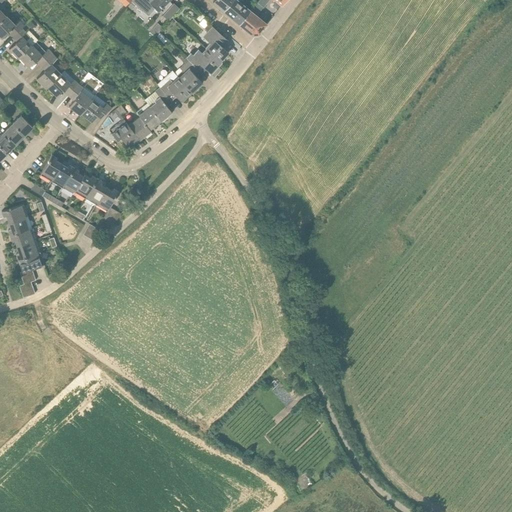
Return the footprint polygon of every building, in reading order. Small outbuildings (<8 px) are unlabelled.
[(134,0),(139,5),(153,17),(158,11),(158,12),(169,0),(153,0),(150,3),(146,0),(134,0)] [(214,0),(213,2),(224,12),(233,0),(214,0)] [(232,18),(243,4),(241,3),(242,0),(233,0),(224,12),(232,18)] [(267,24),(256,16),(268,0),(258,0),(251,10),(239,24),(241,26),(245,29),(252,35),(259,34),(260,32),(267,24)] [(169,21),(180,9),(174,3),(163,16),(169,21)] [(232,18),(239,24),(251,10),(243,4),(232,18)] [(205,17),(201,13),(196,19),(200,23),(205,17)] [(13,36),(14,35),(24,25),(19,20),(14,24),(6,15),(5,16),(0,21),(0,36),(2,38),(9,32),(13,36)] [(155,37),(163,28),(158,23),(150,33),(155,37)] [(206,48),(221,61),(229,53),(222,47),(227,40),(209,24),(204,28),(208,31),(203,37),(210,43),(205,47),(206,48)] [(19,59),(20,58),(36,42),(38,40),(24,25),(14,35),(19,39),(9,49),(19,59)] [(39,59),(43,63),(53,53),(49,49),(46,52),(36,42),(20,58),(29,68),(39,59)] [(222,62),(221,61),(206,48),(202,52),(198,49),(193,55),(190,53),(186,58),(189,60),(196,67),(200,63),(215,76),(221,69),(218,67),(222,62)] [(47,87),(61,74),(52,64),(57,58),(53,53),(43,63),(42,64),(47,68),(37,79),(47,88),(47,87)] [(179,77),(191,92),(192,93),(202,83),(195,75),(200,70),(196,67),(189,60),(180,69),(184,73),(179,77)] [(65,89),(70,93),(79,84),(74,80),(70,83),(61,74),(47,87),(57,97),(65,89)] [(181,101),(191,92),(179,77),(178,76),(173,81),(167,76),(158,84),(159,86),(160,88),(169,97),(173,93),(181,101)] [(81,114),(91,99),(81,92),(84,88),(79,84),(70,93),(75,98),(69,106),(80,115),(81,114)] [(150,107),(161,121),(172,113),(165,103),(170,99),(169,97),(160,88),(155,92),(160,97),(154,101),(156,102),(150,107)] [(98,114),(103,118),(106,114),(112,108),(106,103),(95,95),(91,99),(81,114),(92,122),(98,114)] [(150,130),(161,121),(150,107),(147,103),(136,112),(139,117),(150,130)] [(121,115),(126,112),(121,105),(116,109),(121,115)] [(12,124),(24,135),(33,126),(21,115),(12,124)] [(128,125),(139,138),(140,140),(151,131),(150,130),(139,117),(128,125)] [(127,147),(139,138),(128,125),(124,119),(116,125),(118,128),(115,130),(127,147)] [(15,144),(24,135),(12,124),(5,131),(2,128),(1,130),(3,132),(15,144)] [(0,147),(6,153),(15,144),(3,132),(0,135),(0,147)] [(40,175),(51,181),(62,164),(56,160),(57,158),(52,155),(40,175)] [(51,181),(62,188),(74,168),(69,165),(68,167),(62,164),(51,181)] [(73,194),(74,192),(83,176),(77,173),(79,171),(74,168),(62,188),(73,194)] [(74,192),(85,199),(97,179),(92,176),(91,178),(84,174),(83,176),(74,192)] [(85,199),(96,205),(106,187),(100,184),(101,181),(97,179),(85,199)] [(42,196),(45,191),(34,184),(31,190),(42,196)] [(106,187),(96,205),(107,212),(109,207),(119,192),(113,189),(112,191),(106,187)] [(53,203),(56,199),(48,194),(45,198),(53,203)] [(61,207),(63,203),(56,199),(53,203),(61,207)] [(8,223),(27,216),(23,204),(1,212),(3,217),(6,216),(8,223)] [(75,216),(77,211),(70,207),(67,211),(75,216)] [(109,207),(107,212),(103,218),(110,222),(110,221),(116,211),(109,207)] [(82,220),(85,216),(77,211),(75,216),(82,220)] [(120,214),(116,211),(110,221),(110,222),(112,223),(114,224),(120,214)] [(10,236),(32,228),(27,216),(8,223),(10,230),(8,230),(10,236)] [(109,228),(112,223),(110,222),(103,218),(101,217),(99,222),(109,228)] [(109,228),(99,222),(95,228),(100,230),(106,234),(109,228)] [(89,238),(95,228),(89,224),(83,235),(89,238)] [(16,247),(36,240),(32,228),(10,236),(11,241),(14,240),(16,247)] [(95,228),(89,238),(93,241),(100,230),(95,228)] [(18,260),(40,252),(36,240),(16,247),(19,253),(16,254),(18,260)] [(19,265),(22,272),(31,269),(44,264),(40,252),(18,260),(19,265)] [(33,275),(31,269),(22,272),(20,273),(21,278),(21,279),(33,275)] [(35,280),(33,275),(21,279),(24,285),(31,282),(35,280)] [(33,288),(31,282),(24,285),(19,286),(21,292),(33,288)] [(35,294),(33,288),(21,292),(23,298),(35,294)]
